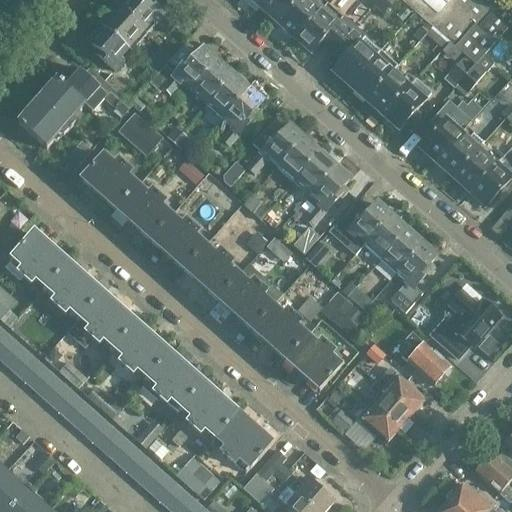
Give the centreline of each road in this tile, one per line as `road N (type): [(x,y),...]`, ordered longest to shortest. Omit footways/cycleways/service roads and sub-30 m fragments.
road 1 (residential): [(396,507),(0,157)]
road 2 (residential): [(511,280),(199,0)]
road 3 (residential): [(396,507),(511,370)]
road 4 (residential): [(78,0),(0,92)]
